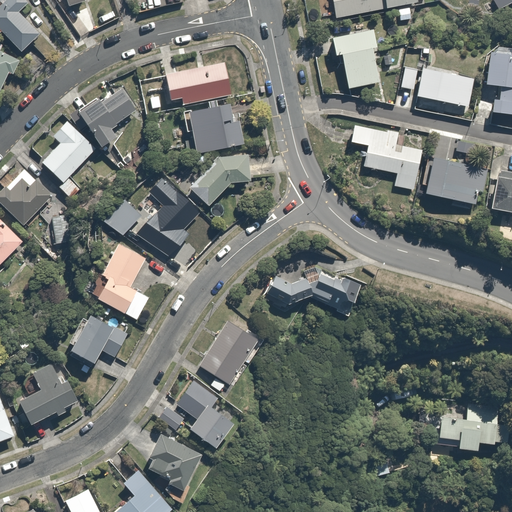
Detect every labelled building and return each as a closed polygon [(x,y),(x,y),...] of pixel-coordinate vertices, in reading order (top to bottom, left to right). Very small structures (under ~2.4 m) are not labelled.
[(29,5),(24,0),(0,0),(0,5),(2,8),(0,10),(0,31),(22,55),(41,38),(19,14),(29,5)] [(67,0),(70,9),(81,6),(80,3),(85,2),(84,0),(67,0)] [(332,0),(335,21),(420,8),(418,0),(332,0)] [(376,31),(333,38),(337,62),(344,61),(349,94),(380,89),(374,52),(379,51),(376,31)] [(0,93),(10,74),(13,76),(19,63),(1,55),(4,47),(0,44),(0,93)] [(511,52),(492,50),(487,90),(502,92),(501,102),(494,102),(492,118),(511,119),(511,52)] [(396,56),(382,60),(386,71),(400,67),(396,56)] [(226,66),(165,78),(170,105),(182,103),(183,107),(217,101),(232,98),(226,66)] [(418,70),(405,68),(401,90),(414,93),(418,70)] [(475,78),(425,70),(419,102),(470,110),(475,78)] [(136,113),(121,94),(103,107),(97,100),(79,114),(106,150),(119,140),(112,131),(136,113)] [(161,96),(149,98),(151,111),(163,108),(161,96)] [(197,152),(197,157),(244,151),(241,122),(235,123),(233,108),(218,110),(217,102),(208,103),(209,112),(184,115),(187,137),(195,136),(195,142),(186,143),(187,154),(197,152)] [(79,189),(69,181),(97,150),(66,123),(53,139),(61,147),(44,166),(63,184),(58,189),(70,200),(79,189)] [(398,135),(356,129),(353,147),(369,149),(366,170),(396,175),(394,189),(418,193),(425,151),(396,147),(398,135)] [(487,172),(427,161),(422,187),(429,188),(427,199),(472,207),(474,195),(483,196),(487,172)] [(251,163),(219,163),(189,191),(208,210),(233,187),(251,185),(251,163)] [(24,169),(0,195),(0,205),(24,227),(53,195),(24,169)] [(511,185),(498,183),(493,214),(511,217),(511,185)] [(148,210),(156,217),(138,238),(160,258),(201,212),(178,192),(166,206),(158,199),(148,210)] [(141,218),(123,203),(104,224),(122,240),(141,218)] [(66,216),(52,219),(56,246),(70,243),(66,216)] [(0,271),(25,243),(0,221),(0,271)] [(146,262),(121,247),(98,286),(92,298),(138,324),(152,299),(131,288),(146,262)] [(295,290),(275,280),(265,294),(290,312),(316,302),(351,320),(365,293),(349,284),(346,292),(338,288),(328,283),(332,275),(320,269),(317,275),(313,273),(314,270),(307,266),(295,290)] [(117,332),(86,315),(69,346),(76,350),(73,356),(95,368),(103,355),(113,360),(120,347),(112,343),(117,332)] [(221,394),(226,386),(230,389),(260,344),(229,323),(199,368),(216,380),(211,387),(221,394)] [(33,428),(79,400),(71,387),(65,390),(51,366),(32,377),(40,391),(18,404),(33,428)] [(216,454),(235,429),(209,408),(214,402),(195,387),(179,407),(199,423),(190,434),(216,454)] [(1,396),(0,395),(0,448),(16,443),(1,396)] [(468,420),(446,418),(444,440),(466,442),(465,451),(480,452),(481,445),(496,446),(496,443),(510,444),(511,425),(498,424),(499,406),(469,403),(468,420)] [(183,421),(169,409),(155,426),(170,438),(183,421)] [(205,461),(161,437),(149,460),(155,463),(149,474),(174,487),(172,490),(185,498),(205,461)] [(133,497),(114,511),(172,511),(140,471),(123,485),(133,497)] [(69,511),(102,511),(91,490),(65,503),(69,511)]
